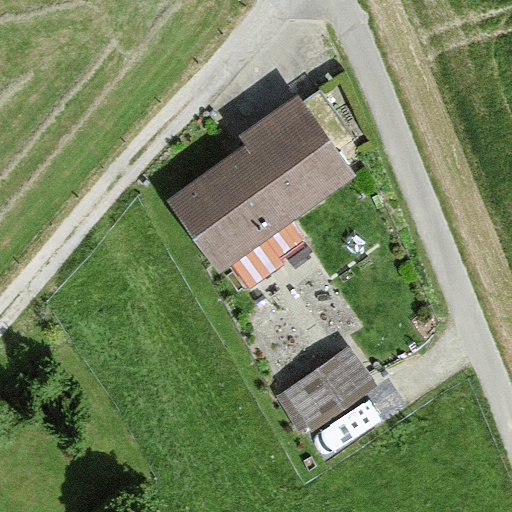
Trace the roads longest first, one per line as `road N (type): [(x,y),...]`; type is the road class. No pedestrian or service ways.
road 1 (residential): [(340,0),(511,426)]
road 2 (residential): [(0,318),(279,0)]
